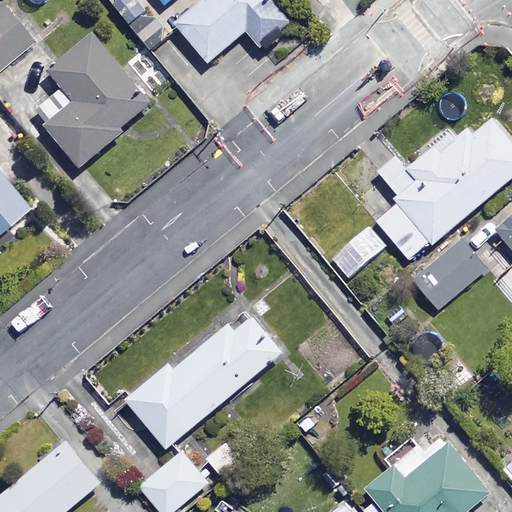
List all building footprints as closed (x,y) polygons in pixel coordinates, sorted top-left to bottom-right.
[(204,0),(173,26),(206,65),(244,33),(256,47),(288,20),(271,0),(204,0)] [(0,68),(28,45),(0,12),(0,68)] [(47,71),(61,88),(39,106),(51,121),(44,126),(77,168),(120,133),(117,129),(147,105),(91,36),(47,71)] [(511,173),(511,147),(488,119),(469,134),(459,122),(404,169),(393,156),(375,171),(399,200),(374,221),(407,261),(511,173)] [(0,222),(16,209),(0,190),(0,222)] [(511,219),(495,234),(511,253),(511,219)] [(383,246),(366,227),(330,258),(346,278),(383,246)] [(484,269),(461,241),(414,281),(437,309),(484,269)] [(281,354),(245,310),(174,369),(170,364),(124,401),(165,450),(281,354)] [(466,511),(486,497),(436,433),(364,489),(382,511),(466,511)] [(65,511),(99,485),(64,443),(0,496),(0,511),(65,511)] [(240,460),(227,443),(206,459),(219,476),(240,460)] [(174,511),(211,481),(185,450),(139,488),(159,511),(174,511)] [(511,482),(511,456),(499,468),(511,482)]
